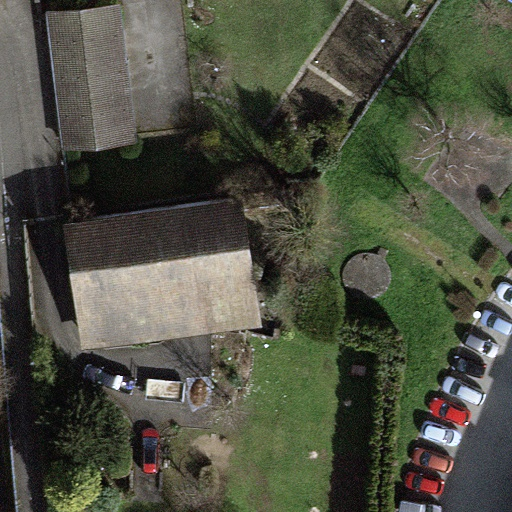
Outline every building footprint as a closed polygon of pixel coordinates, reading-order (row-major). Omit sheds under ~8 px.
[(45,11),(58,114),(121,106),(109,3),(45,11)] [(121,106),(58,114),(61,141),(125,133),(121,106)] [(292,186),(235,195),(238,211),(287,204),(292,186)] [(235,195),(67,220),(78,299),(247,274),(238,211),(235,195)] [(247,274),(78,299),(84,341),(253,316),(247,274)]
